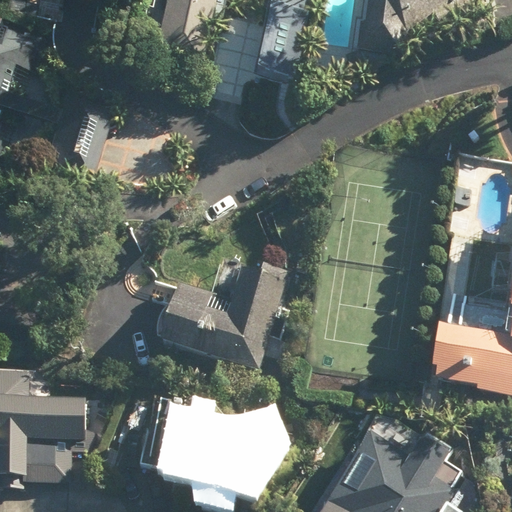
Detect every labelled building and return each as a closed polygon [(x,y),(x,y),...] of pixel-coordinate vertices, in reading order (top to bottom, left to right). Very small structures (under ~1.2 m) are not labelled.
[(211,78),(224,0),(170,0),(156,68),(211,78)] [(314,0),(277,0),(274,21),(310,28),(314,0)] [(369,0),(365,13),(374,25),(347,44),(355,55),(367,73),(471,0),(369,0)] [(0,176),(10,144),(0,140),(0,135),(6,115),(61,131),(51,166),(95,179),(121,91),(74,78),(63,114),(15,100),(22,77),(42,82),(52,45),(0,30),(0,176)] [(265,358),(280,362),(286,342),(271,337),(287,284),(245,271),(237,298),(176,280),(156,347),(259,377),(265,358)] [(0,354),(39,360),(45,317),(0,311),(0,354)] [(511,334),(511,342),(440,334),(434,386),(478,391),(477,397),(511,401),(511,334)] [(0,477),(74,479),(75,446),(89,447),(89,399),(32,397),(33,376),(0,375),(0,477)] [(181,427),(169,480),(257,500),(285,451),(275,420),(232,438),(181,427)] [(458,511),(449,506),(460,489),(392,447),(352,511),(458,511)]
